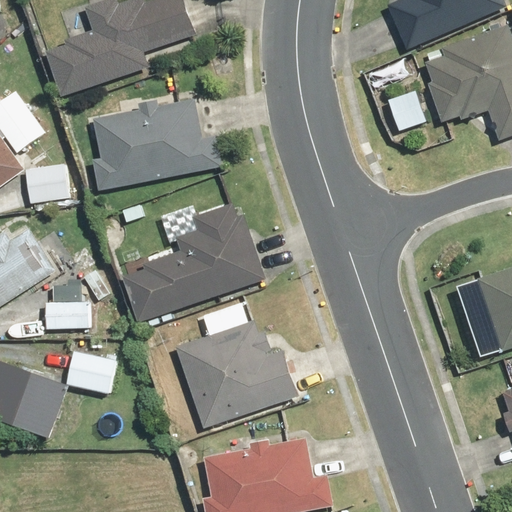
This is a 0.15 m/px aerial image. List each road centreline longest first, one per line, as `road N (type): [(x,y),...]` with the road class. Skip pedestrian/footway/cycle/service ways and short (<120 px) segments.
road 1 (residential): [(344,228),(437,511)]
road 2 (residential): [(302,0),(297,41),(305,111),(344,228)]
road 3 (residential): [(344,228),(511,184)]
